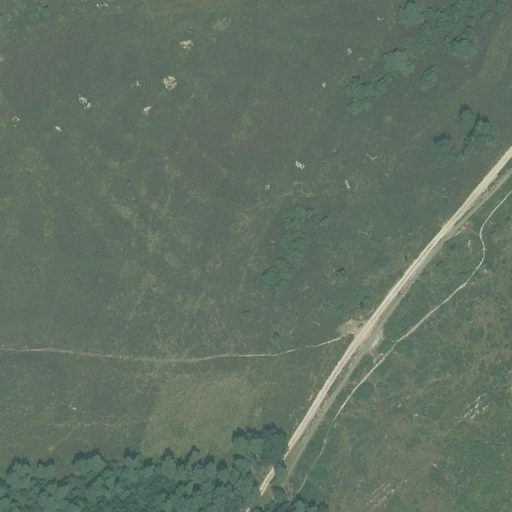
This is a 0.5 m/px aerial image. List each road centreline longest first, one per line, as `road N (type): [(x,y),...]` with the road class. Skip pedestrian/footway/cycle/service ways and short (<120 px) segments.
road 1 (track): [(511,153),(364,333),(248,511)]
road 2 (unknown): [(511,192),(482,225),(475,273),(351,393),(288,511)]
